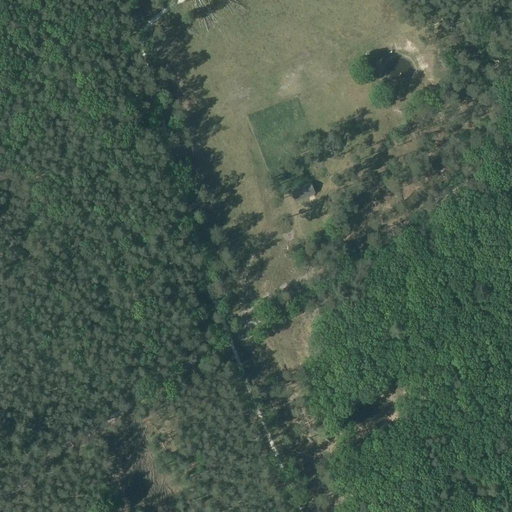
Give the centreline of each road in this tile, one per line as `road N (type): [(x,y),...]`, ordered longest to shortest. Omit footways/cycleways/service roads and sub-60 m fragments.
road 1 (unknown): [(248,324),(263,296),(299,276),(326,228),(511,111)]
road 2 (track): [(248,324),(511,147)]
road 3 (unknown): [(248,324),(250,349),(318,511)]
road 4 (unknown): [(103,425),(229,337)]
road 5 (unknown): [(0,511),(66,445),(103,425)]
